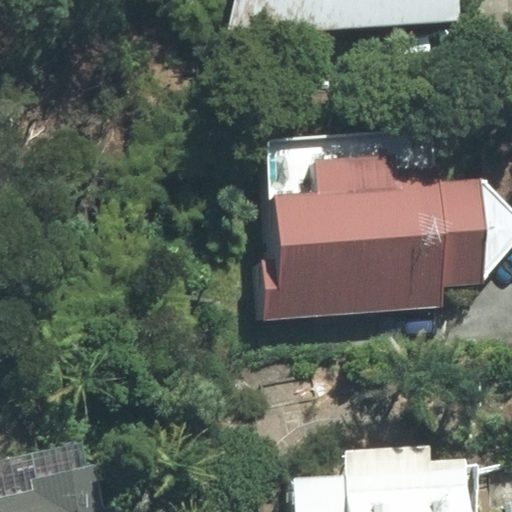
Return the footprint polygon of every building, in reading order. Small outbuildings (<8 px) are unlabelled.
[(201,0),(196,43),(444,23),(446,0),(201,0)] [(237,264),(242,325),(427,310),(426,290),(468,287),(511,230),(456,184),(414,188),(412,155),(283,165),(286,196),(239,200),(244,263),(237,264)] [(444,511),(442,463),(407,465),(406,449),(319,455),(320,478),(269,481),(271,511),(444,511)] [(7,496),(0,497),(0,511),(69,511),(61,472),(4,484),(7,496)] [(511,511),(511,502),(493,507),(494,511),(511,511)]
